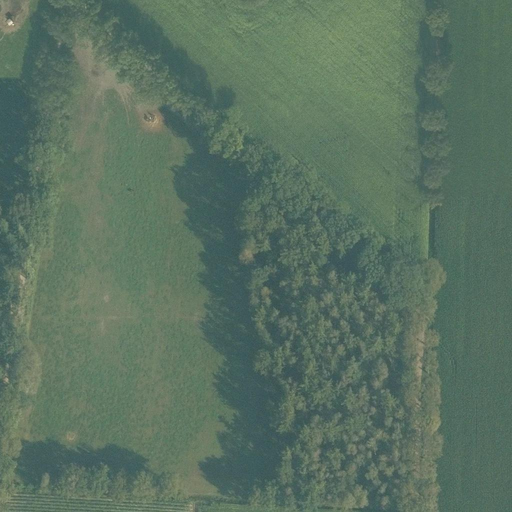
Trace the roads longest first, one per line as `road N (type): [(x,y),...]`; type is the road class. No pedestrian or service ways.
road 1 (track): [(76,0),(412,306),(414,511)]
road 2 (track): [(64,0),(25,254)]
road 3 (track): [(25,254),(0,416)]
